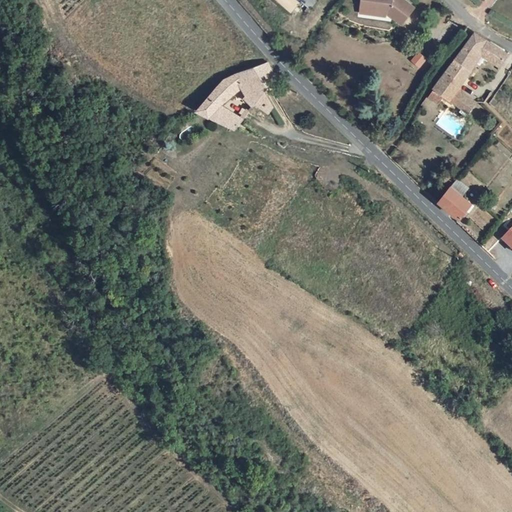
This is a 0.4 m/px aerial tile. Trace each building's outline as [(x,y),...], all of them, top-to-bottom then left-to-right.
[(275,0),(290,13),(299,3),(295,0),(275,0)] [(392,10),(408,23),(421,8),(410,0),(374,0),(374,4),(392,10)] [(468,44),(459,57),(458,58),(474,71),(485,56),(502,68),(511,55),(478,32),(468,44)] [(418,67),(426,58),(417,51),(410,60),(418,67)] [(474,71),(458,58),(448,72),(437,89),(438,89),(447,96),(451,99),(451,100),(460,88),(462,85),(474,71)] [(220,104),(234,88),(255,106),(257,102),(269,112),(274,105),(267,90),(276,79),(268,61),(239,70),(229,75),(221,82),(212,92),(198,108),(238,128),(241,125),(246,118),(220,104)] [(477,102),(460,88),(451,100),(469,113),(477,102)] [(441,104),(447,96),(438,89),(432,98),(441,104)] [(474,204),(452,186),(439,202),(462,220),(474,204)] [(511,228),(503,238),(511,246),(511,228)]
